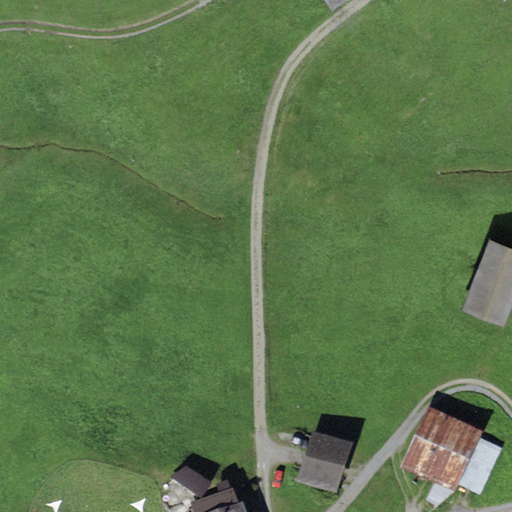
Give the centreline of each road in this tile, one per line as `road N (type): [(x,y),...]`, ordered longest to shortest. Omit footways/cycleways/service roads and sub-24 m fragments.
road 1 (track): [(363,0),(308,48),(283,87),(269,132),(262,197),(266,511)]
road 2 (track): [(335,511),(436,394),(473,387),(511,414)]
road 3 (track): [(0,31),(107,38),(160,26),(206,0)]
